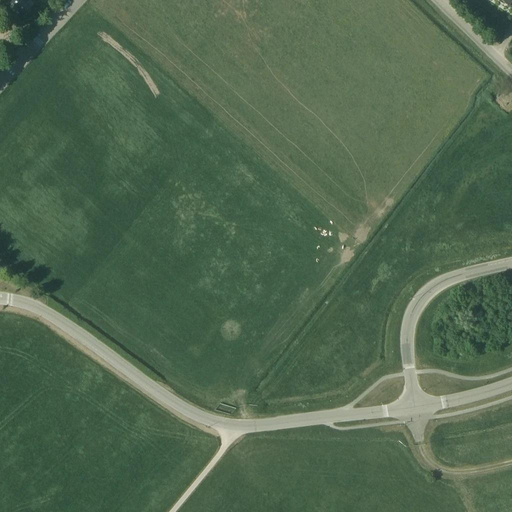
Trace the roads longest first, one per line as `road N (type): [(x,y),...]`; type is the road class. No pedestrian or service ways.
road 1 (tertiary): [(0,298),(48,314),(213,423),(251,427),(413,408)]
road 2 (unclassified): [(413,408),(406,345),(417,299),(433,285),(511,264)]
